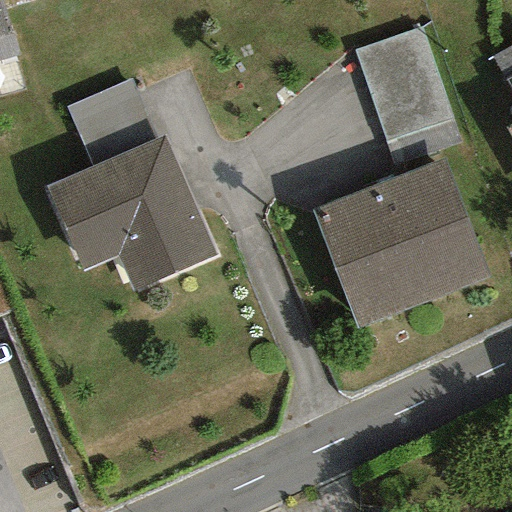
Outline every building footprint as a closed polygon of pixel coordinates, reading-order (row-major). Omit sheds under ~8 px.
[(0,4),(0,58),(15,54),(0,4)] [(419,27),(352,50),(393,166),(459,142),(419,27)] [(129,80),(65,107),(90,165),(153,139),(129,80)] [(90,165),(44,187),(80,271),(117,255),(134,293),(216,259),(163,136),(90,165)] [(443,160),(310,211),(356,330),(489,279),(443,160)] [(0,288),(0,314),(9,311),(0,288)]
